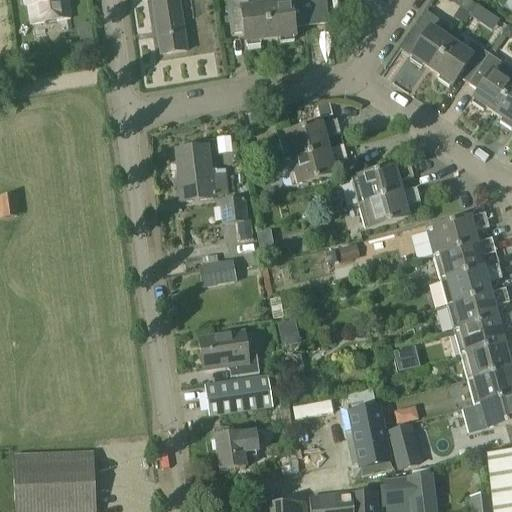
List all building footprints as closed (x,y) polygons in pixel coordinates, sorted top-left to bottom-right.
[(30,26),(70,20),(67,0),(23,0),(25,7),(28,7),(30,26)] [(259,44),(269,43),(265,7),(249,9),(247,0),(243,0),(226,2),(231,38),(243,36),(244,46),(246,46),(246,49),(259,47),(259,44)] [(265,7),(269,43),(280,41),(280,45),(293,43),(293,40),(295,39),(293,29),(328,24),(325,0),(279,0),(281,5),(265,7)] [(447,0),(466,13),(472,5),(464,0),(447,0)] [(511,0),(508,0),(503,9),(511,14),(511,0)] [(160,57),(186,53),(177,2),(156,5),(162,39),(157,39),(160,57)] [(476,23),(483,13),(476,8),(469,18),(473,21),(476,23)] [(425,14),(399,51),(410,58),(409,59),(411,60),(409,63),(420,70),(422,67),(431,73),(451,44),(438,36),(444,27),(425,14)] [(511,32),(507,29),(502,37),(510,43),(511,39),(511,32)] [(451,44),(431,73),(439,79),(437,82),(448,89),(450,87),(451,88),(457,79),(467,86),(487,57),(469,45),(463,53),(451,44)] [(487,57),(467,86),(477,93),(471,102),(472,103),(471,105),(482,113),(484,110),(492,116),(511,87),(511,74),(504,69),(487,57)] [(511,87),(492,116),(500,122),(498,125),(509,132),(511,129),(511,130),(511,87)] [(326,106),(320,108),(323,118),(329,116),(326,106)] [(261,116),(248,118),(250,131),(263,130),(261,116)] [(328,152),(325,140),(339,136),(336,123),(283,137),(277,139),(284,164),(328,152)] [(342,148),(328,152),(284,164),(291,190),(335,178),(332,166),(346,162),(342,148)] [(213,199),(226,198),(224,177),(210,179),(207,149),(175,152),(179,187),(177,187),(179,205),(213,201),(213,199)] [(401,196),(401,195),(398,184),(412,180),(409,166),(394,170),(350,182),(357,208),(401,196)] [(415,191),(401,195),(401,196),(357,208),(364,233),(408,221),(405,209),(419,205),(415,191)] [(243,202),(220,205),(222,217),(223,226),(234,225),(236,243),(248,242),(246,223),(245,217),(243,202)] [(476,246),(473,234),(488,230),(484,217),(431,231),(426,233),(433,258),(476,246)] [(270,233),(256,236),(259,252),(272,250),(270,233)] [(483,271),(480,259),(494,256),(491,242),(476,246),(433,258),(439,283),(483,271)] [(355,248),(340,252),(343,264),(358,260),(355,248)] [(334,253),(324,255),(327,267),(336,265),(334,253)] [(235,285),(231,264),(197,270),(201,291),(235,285)] [(490,297),(490,296),(487,285),(501,281),(497,267),(483,271),(439,283),(446,308),(490,297)] [(497,322),(497,321),(493,310),(508,306),(504,292),(490,296),(490,297),(446,308),(453,334),(497,322)] [(511,320),(511,317),(497,321),(497,322),(453,334),(460,359),(504,347),(503,346),(500,335),(511,331),(511,320)] [(292,325),(276,329),(281,350),(297,347),(292,325)] [(256,356),(247,357),(244,338),(199,343),(202,372),(233,368),(235,380),(259,377),(256,356)] [(511,343),(503,346),(504,347),(460,359),(467,384),(510,372),(510,371),(507,360),(511,358),(511,343)] [(405,356),(396,358),(399,373),(408,371),(405,356)] [(299,360),(286,364),(289,378),(303,374),(299,360)] [(511,398),(511,370),(510,371),(510,372),(467,384),(473,409),(511,398)] [(266,380),(205,389),(209,420),(271,410),(266,380)] [(315,393),(302,395),(304,405),(318,402),(315,393)] [(372,397),(349,401),(351,415),(375,411),(372,397)] [(511,398),(473,409),(480,434),(511,425),(511,398)] [(329,404),(292,411),(294,422),(332,415),(329,404)] [(350,416),(360,471),(376,468),(377,474),(389,471),(377,410),(375,411),(351,415),(350,416)] [(409,411),(394,415),(397,426),(416,422),(414,414),(409,411)] [(411,430),(389,435),(398,471),(420,466),(411,430)] [(243,456),(257,454),(254,435),(240,437),(214,440),(219,474),(245,470),(243,456)] [(491,511),(511,511),(511,455),(486,458),(491,511)] [(14,511),(95,511),(93,456),(12,459),(14,511)] [(382,484),(385,510),(409,507),(409,511),(434,511),(430,479),(382,484)] [(351,496),(352,511),(375,511),(375,495),(351,496)] [(309,511),(352,511),(351,496),(309,501),(309,511)] [(471,511),(488,511),(487,499),(471,501),(471,511)]
